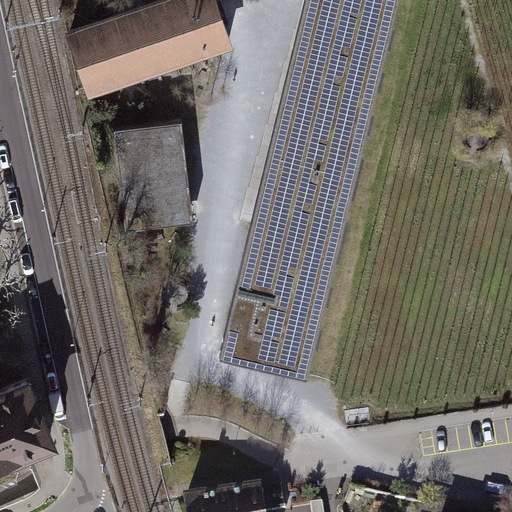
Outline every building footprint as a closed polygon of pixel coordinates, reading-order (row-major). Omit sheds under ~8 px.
[(207,0),(143,0),(60,28),(81,91),(223,43),(207,0)] [(390,0),(297,0),(214,354),(301,375),(390,0)] [(173,119),(102,126),(119,228),(184,219),(173,119)] [(0,456),(50,436),(27,377),(0,388),(0,456)] [(274,511),(270,485),(179,499),(181,511),(274,511)]
